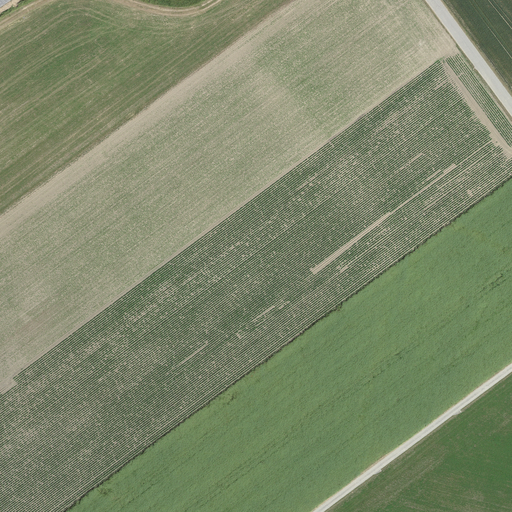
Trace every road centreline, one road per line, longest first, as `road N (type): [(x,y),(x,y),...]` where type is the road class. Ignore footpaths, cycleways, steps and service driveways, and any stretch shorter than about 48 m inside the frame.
road 1 (track): [(511,366),(316,511)]
road 2 (secondary): [(433,0),(511,105)]
